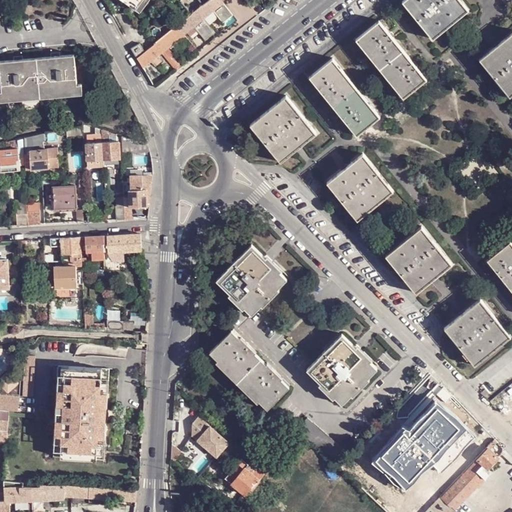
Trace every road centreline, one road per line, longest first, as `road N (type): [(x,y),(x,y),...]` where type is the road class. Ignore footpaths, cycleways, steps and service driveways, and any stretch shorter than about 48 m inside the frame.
road 1 (residential): [(262,188),(511,444)]
road 2 (tertiary): [(156,483),(177,256)]
road 3 (residential): [(0,234),(172,225)]
road 4 (tertiary): [(206,97),(324,0)]
road 5 (unknown): [(480,0),(484,26),(458,55),(511,123)]
